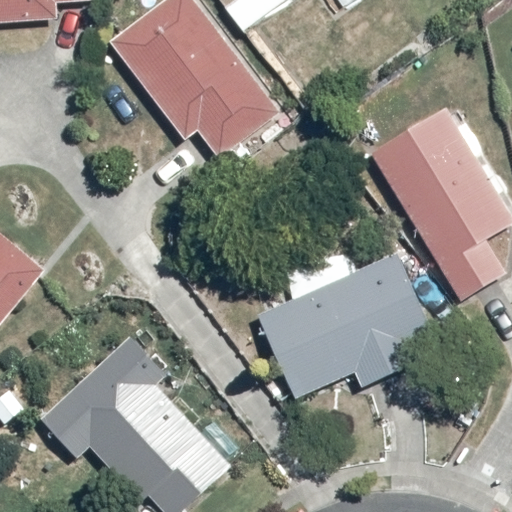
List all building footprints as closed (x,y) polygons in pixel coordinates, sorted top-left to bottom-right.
[(95,0),(0,0),(0,31),(97,24),(95,0)] [(286,116),(190,0),(175,0),(111,46),(212,174),(286,116)] [(220,0),(246,34),(291,0),(220,0)] [(511,236),(511,210),(448,111),(374,155),(460,306),(511,279),(495,248),(511,236)] [(0,335),(48,276),(0,236),(0,335)] [(445,352),(400,252),(257,317),(302,409),(445,352)] [(169,381),(132,342),(43,422),(81,464),(95,451),(146,508),(153,501),(163,511),(189,511),(233,470),(160,390),(169,381)]
